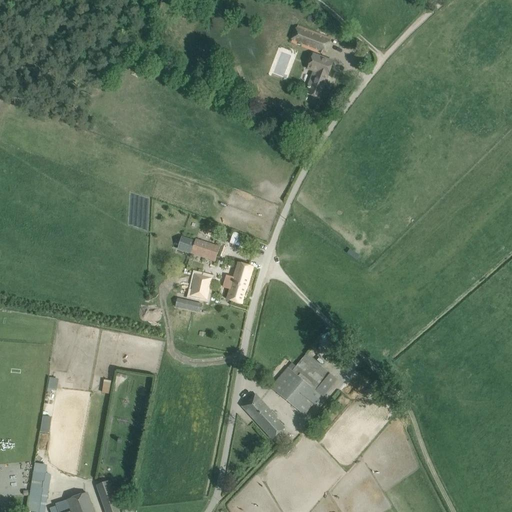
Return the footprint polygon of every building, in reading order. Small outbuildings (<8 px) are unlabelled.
[(292,42),(324,54),(330,39),(298,27),(292,42)] [(332,62),(313,54),(307,70),(312,72),(307,86),(308,87),(306,94),(318,99),(332,62)] [(196,241),(182,237),(178,251),(215,262),(220,247),(196,239),(196,241)] [(352,248),(349,252),(359,260),(362,255),(352,248)] [(227,299),(233,301),(243,304),(254,268),(238,263),(227,299)] [(195,274),(190,295),(207,299),(212,278),(195,274)] [(177,298),(175,307),(183,309),(184,307),(194,309),(200,310),(202,304),(177,298)] [(274,384),(270,388),(278,395),(303,416),(321,395),(323,397),(336,382),(329,376),(330,374),(306,354),(300,361),(296,366),(292,363),(288,368),(274,384)] [(51,377),(49,388),(59,389),(60,378),(51,377)] [(105,381),(104,392),(111,393),(113,382),(105,381)] [(243,407),(249,414),(273,440),(285,428),(255,395),(243,407)] [(45,415),(42,431),(52,433),(55,416),(45,415)] [(47,465),(35,463),(27,511),(34,511),(44,511),(51,474),(46,473),(47,465)] [(120,511),(109,481),(96,486),(105,511),(120,511)] [(93,511),(87,493),(67,500),(71,511),(68,511),(93,511)]
